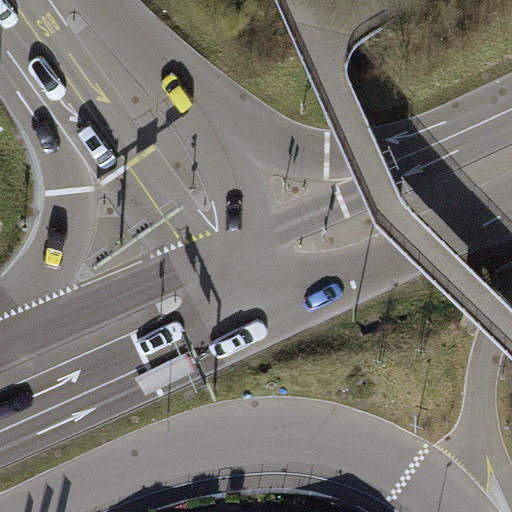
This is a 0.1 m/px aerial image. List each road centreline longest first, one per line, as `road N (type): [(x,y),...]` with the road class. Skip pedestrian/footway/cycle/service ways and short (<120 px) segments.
road 1 (residential): [(459,511),(391,459),(326,428),(262,423),(200,432),(40,511)]
road 2 (secondary): [(60,0),(197,173),(251,275)]
road 3 (primary): [(511,160),(251,275)]
road 4 (primary): [(251,275),(0,381)]
